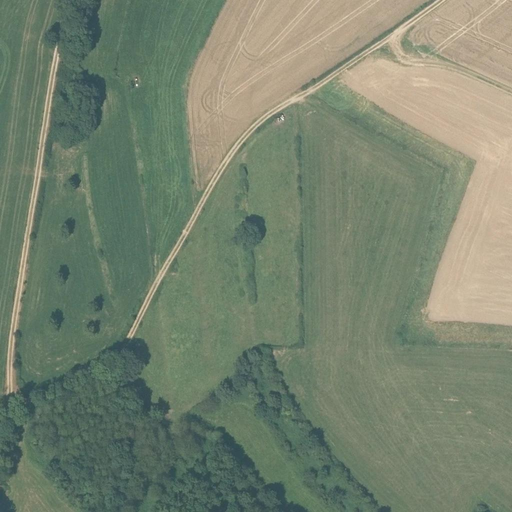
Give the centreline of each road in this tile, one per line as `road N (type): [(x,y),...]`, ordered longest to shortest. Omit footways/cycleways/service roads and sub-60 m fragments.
road 1 (track): [(440,0),(252,129),(212,181),(118,360),(25,402),(0,405)]
road 2 (track): [(10,404),(9,350),(67,0)]
road 3 (track): [(118,360),(147,416),(175,429),(208,416)]
